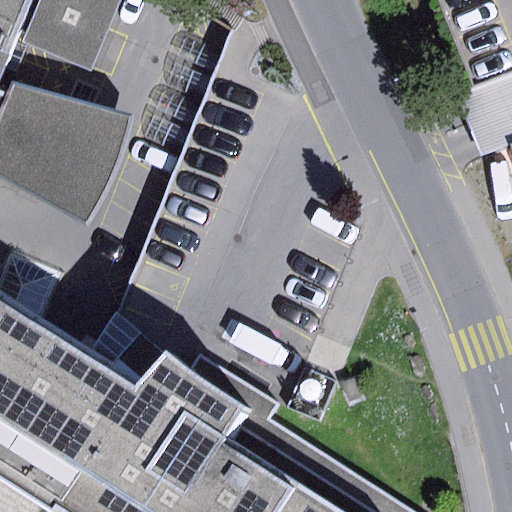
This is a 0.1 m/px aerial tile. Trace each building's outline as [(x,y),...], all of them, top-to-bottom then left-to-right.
[(0,0),(0,71),(29,0),(40,0),(24,44),(90,70),(121,0),(0,0)] [(187,35),(145,136),(180,151),(223,50),(187,35)] [(6,95),(0,92),(0,175),(87,226),(98,211),(106,192),(116,169),(122,145),(128,115),(13,83),(6,95)] [(59,273),(12,254),(0,281),(0,306),(37,330),(59,273)] [(0,481),(48,511),(340,511),(232,442),(240,430),(251,413),(188,373),(161,354),(133,390),(37,330),(0,306),(0,481)] [(411,511),(267,421),(278,404),(200,354),(188,373),(251,413),(240,430),(370,511),(411,511)] [(302,396),(304,399),(307,401),(311,402),(314,402),(318,400),(320,398),(322,395),(323,391),(322,388),(321,385),(318,382),(315,381),(312,380),(309,381),(305,383),(303,385),(301,389),(301,392),(302,396)]
